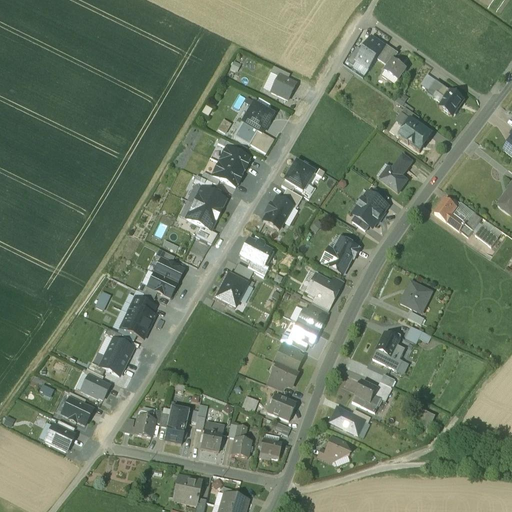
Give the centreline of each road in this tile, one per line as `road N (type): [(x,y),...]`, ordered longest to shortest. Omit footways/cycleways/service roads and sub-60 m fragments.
road 1 (track): [(0,414),(235,45),(319,87)]
road 2 (unclassified): [(101,447),(366,17)]
road 3 (residential): [(283,485),(366,279),(491,106)]
road 4 (track): [(283,485),(325,485),(399,460),(511,471)]
road 5 (residential): [(101,447),(283,485)]
road 6 (track): [(399,460),(432,442),(511,352)]
road 7 (residential): [(366,17),(491,106)]
